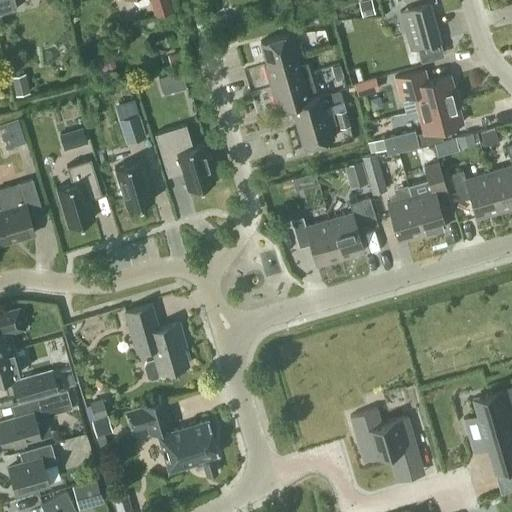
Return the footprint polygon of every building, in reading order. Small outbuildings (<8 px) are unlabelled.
[(0,0),(0,12),(17,7),(14,0),(0,0)] [(150,0),(158,30),(176,25),(169,0),(150,0)] [(375,11),(371,0),(358,0),(362,14),(375,11)] [(421,61),(444,55),(429,1),(399,9),(410,48),(417,46),(421,61)] [(231,16),(225,13),(212,17),(215,28),(233,23),(231,16)] [(260,40),(266,62),(302,52),(299,42),(294,44),(290,31),(260,40)] [(185,61),(182,50),(167,53),(170,65),(185,61)] [(264,63),(271,85),(312,73),(309,60),(299,63),(297,55),(302,53),(302,52),(266,62),(264,63)] [(399,96),(415,92),(419,107),(456,97),(450,73),(427,79),(424,68),(394,76),(399,96)] [(182,69),(157,76),(159,84),(172,81),(174,89),(186,85),(182,69)] [(30,89),(25,71),(11,75),(16,93),(30,89)] [(310,98),(309,97),(308,92),(317,89),(312,73),(271,85),(277,108),(291,104),(310,98)] [(371,91),(367,77),(354,81),(358,94),(371,91)] [(321,94),(309,97),(310,98),(291,104),(297,124),(332,114),(332,112),(326,113),(321,94)] [(456,97),(419,107),(425,130),(416,133),(419,144),(443,138),(440,127),(463,121),(456,97)] [(350,124),(346,108),(336,111),(340,126),(350,124)] [(138,113),(123,117),(130,140),(145,135),(138,113)] [(332,114),(297,124),(303,145),(333,137),(330,124),(335,122),(332,114)] [(25,140),(18,116),(0,121),(0,125),(7,146),(25,140)] [(187,122),(155,132),(166,167),(180,162),(188,188),(215,180),(204,142),(193,145),(191,137),(187,122)] [(418,143),(414,127),(374,138),(377,149),(386,147),(387,152),(418,143)] [(476,141),(473,130),(455,135),(458,146),(476,141)] [(488,170),(500,209),(511,205),(511,141),(506,144),(511,163),(488,170)] [(386,188),(376,151),(362,155),(372,192),(386,188)] [(95,216),(87,191),(100,187),(91,157),(67,164),(72,181),(56,186),(68,224),(95,216)] [(141,158),(114,166),(127,206),(154,198),(141,158)] [(367,180),(361,158),(343,164),(349,185),(367,180)] [(410,193),(422,232),(445,225),(438,200),(449,196),(438,160),(424,164),(430,187),(410,193)] [(500,209),(488,170),(465,177),(462,168),(451,171),(457,195),(469,191),(476,216),(500,209)] [(28,212),(41,208),(32,177),(18,182),(24,201),(0,208),(0,242),(34,232),(28,212)] [(389,194),(390,199),(387,200),(398,239),(422,232),(410,193),(407,183),(393,187),(395,192),(389,194)] [(369,195),(349,201),(352,210),(328,217),(340,256),(364,249),(358,229),(377,223),(369,195)] [(340,256),(328,217),(305,224),(303,215),(291,218),(298,241),(309,238),(316,263),(340,256)] [(159,371),(189,362),(181,336),(184,336),(179,319),(158,325),(151,301),(124,309),(136,351),(151,346),(154,356),(146,359),(144,363),(147,374),(151,377),(157,375),(159,371)] [(19,305),(0,310),(0,351),(14,347),(9,331),(25,326),(19,305)] [(0,376),(21,371),(14,347),(0,351),(0,376)] [(58,388),(52,368),(12,379),(18,400),(58,388)] [(57,372),(58,385),(71,385),(71,372),(57,372)] [(511,385),(474,396),(479,412),(464,417),(471,439),(484,435),(494,469),(511,464),(511,435),(510,428),(511,427),(511,385)] [(23,413),(0,419),(0,436),(2,444),(40,434),(41,434),(34,411),(52,406),(53,412),(72,406),(66,388),(48,393),(20,401),(23,413)] [(90,400),(95,417),(107,414),(102,397),(90,400)] [(131,428),(147,424),(150,431),(161,428),(162,431),(158,433),(169,471),(198,462),(197,459),(204,457),(205,460),(203,461),(207,473),(217,470),(213,458),(211,458),(210,455),(218,452),(208,418),(170,429),(169,425),(173,424),(165,398),(125,409),(131,428)] [(417,443),(408,414),(381,422),(377,406),(350,414),(360,448),(381,442),(384,453),(417,443)] [(107,414),(95,417),(91,419),(96,434),(112,429),(107,414)] [(44,465),(57,462),(50,441),(18,450),(22,461),(8,465),(15,491),(49,481),(44,465)] [(410,475),(403,454),(390,458),(397,479),(410,475)] [(103,501),(96,478),(73,485),(79,508),(103,501)] [(70,511),(76,509),(65,489),(40,502),(45,511),(70,511)] [(132,511),(127,492),(113,496),(118,511),(132,511)]
